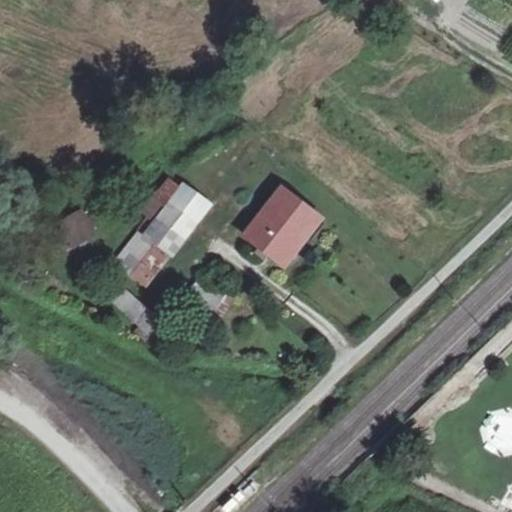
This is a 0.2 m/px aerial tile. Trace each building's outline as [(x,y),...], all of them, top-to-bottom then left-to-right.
[(184,188),(144,238),(167,256),(206,206),(184,188)] [(282,266),(319,219),(280,189),(243,235),(282,266)] [(73,246),(93,234),(80,214),(60,225),(73,246)] [(167,256),(144,238),(138,233),(115,263),(144,285),(167,256)] [(161,323),(124,289),(114,299),(152,333),(161,323)]
